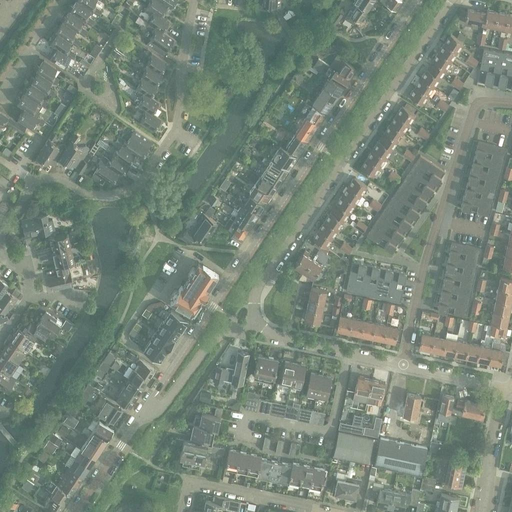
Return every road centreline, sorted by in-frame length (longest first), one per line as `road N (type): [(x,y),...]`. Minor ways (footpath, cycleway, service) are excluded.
road 1 (residential): [(419,0),(139,418)]
road 2 (residential): [(256,324),(255,294),(452,0)]
road 3 (residential): [(194,0),(175,129),(136,186),(85,194),(60,178),(33,179)]
road 4 (residential): [(511,103),(475,106),(424,264),(403,366)]
road 5 (residential): [(403,366),(275,336),(256,324)]
road 6 (residential): [(139,418),(162,404),(215,341),(256,324)]
road 7 (residential): [(324,511),(188,482)]
road 8 (residential): [(484,511),(502,388)]
